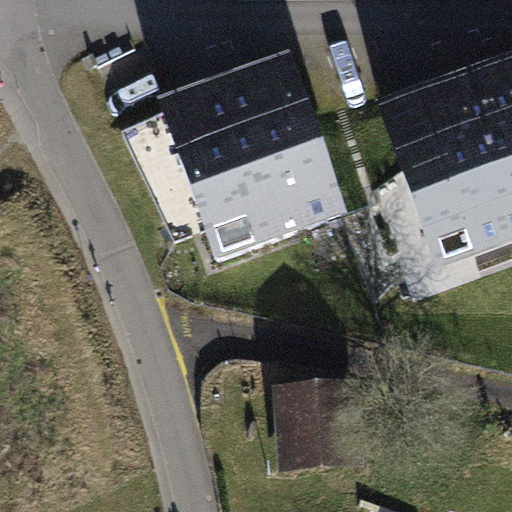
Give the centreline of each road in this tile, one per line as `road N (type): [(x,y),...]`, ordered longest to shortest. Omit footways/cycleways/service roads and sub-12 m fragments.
road 1 (residential): [(0,19),(134,304),(194,511)]
road 2 (residential): [(511,17),(225,18),(110,0)]
